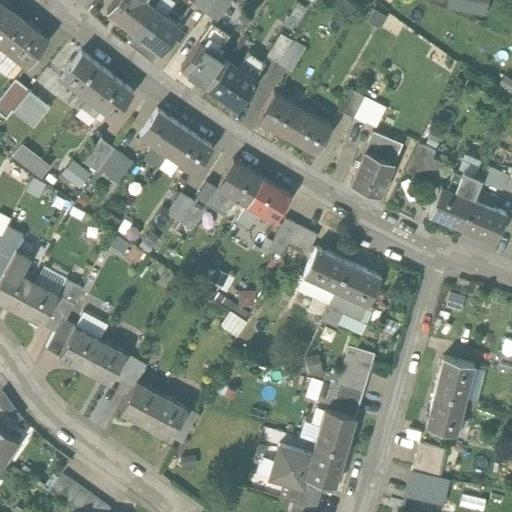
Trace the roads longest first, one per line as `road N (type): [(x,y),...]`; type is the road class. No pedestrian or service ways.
road 1 (residential): [(440,252),(235,141),(51,8)]
road 2 (residential): [(360,511),(440,252)]
road 3 (residential): [(168,511),(60,429),(0,357)]
